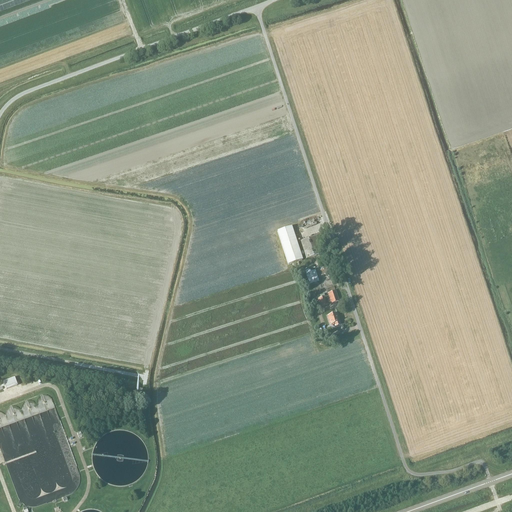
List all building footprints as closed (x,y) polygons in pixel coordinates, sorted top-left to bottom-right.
[(302,260),(292,227),(277,232),(288,265),(302,260)] [(319,244),(316,237),(301,241),(307,259),(322,254),(319,244)] [(310,286),(319,283),(315,268),(305,270),(310,286)] [(321,307),(339,301),(334,286),(327,289),(329,295),(318,299),(321,307)] [(336,326),(339,325),(336,314),(328,316),(331,325),(335,323),(336,326)]
